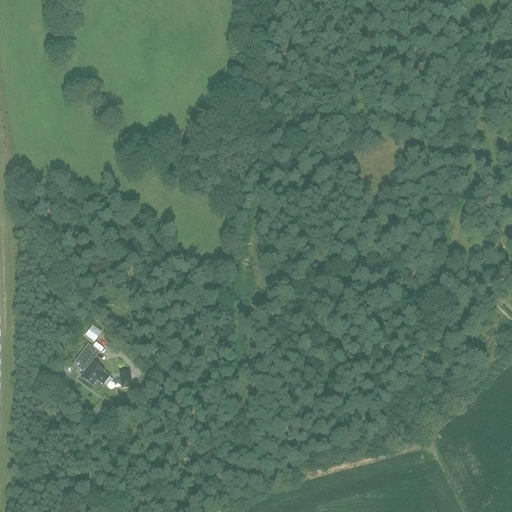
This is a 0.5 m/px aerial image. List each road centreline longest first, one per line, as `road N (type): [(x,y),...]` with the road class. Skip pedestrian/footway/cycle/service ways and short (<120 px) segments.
road 1 (track): [(279,0),(261,71),(258,125),(267,166),(256,211),(240,412)]
road 2 (track): [(460,273),(289,373),(198,450)]
road 3 (track): [(496,0),(460,273)]
road 4 (track): [(96,511),(90,441),(141,378),(124,358)]
